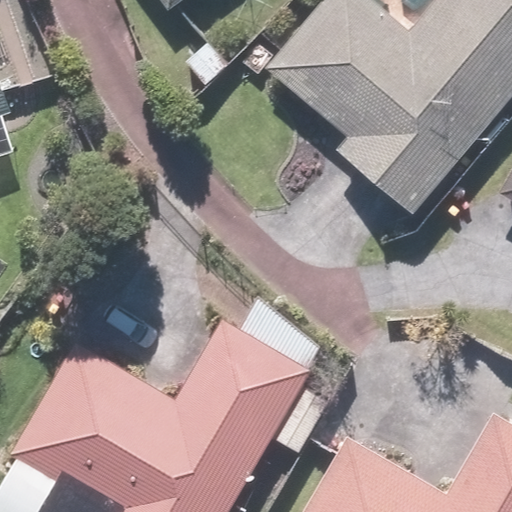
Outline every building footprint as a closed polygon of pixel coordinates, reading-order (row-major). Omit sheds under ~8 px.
[(182,0),(154,0),(164,13),(182,0)] [(511,0),(432,0),(404,35),(362,0),(322,0),(262,72),(344,140),(332,154),(407,217),(511,91),(511,0)] [(511,167),(495,196),(511,206),(511,167)] [(225,511),(306,374),(303,372),(316,350),(253,299),(234,332),(218,323),(172,403),(73,346),(8,457),(13,460),(0,482),(0,511),(225,511)] [(511,511),(511,429),(488,416),(442,496),(342,439),(299,511),(511,511)]
